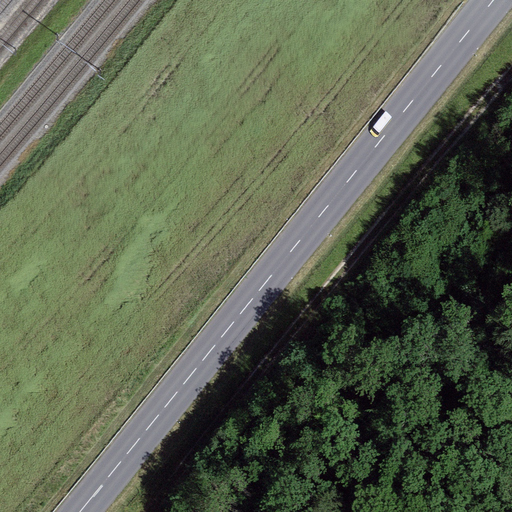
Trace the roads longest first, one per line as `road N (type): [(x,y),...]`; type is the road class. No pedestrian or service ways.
road 1 (tertiary): [(85,511),(498,0)]
road 2 (track): [(511,78),(153,511)]
